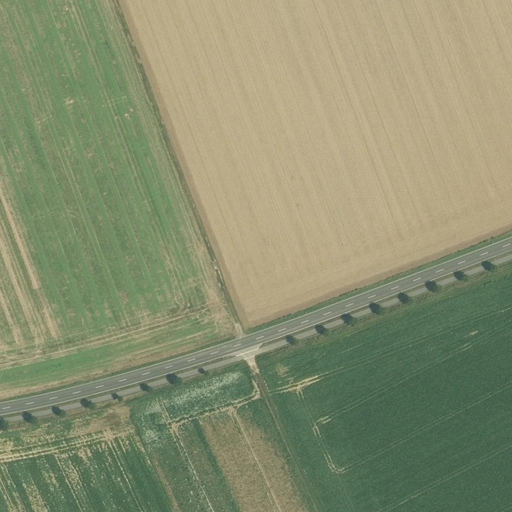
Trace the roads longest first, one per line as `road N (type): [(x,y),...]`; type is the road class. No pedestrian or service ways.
road 1 (track): [(115,0),(247,354),(325,511)]
road 2 (secondary): [(0,410),(277,333),(511,243)]
